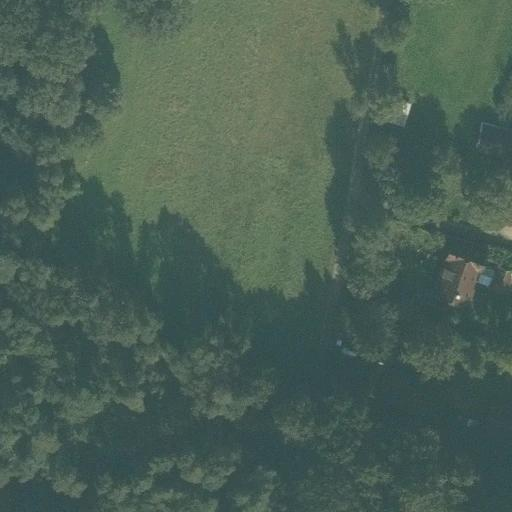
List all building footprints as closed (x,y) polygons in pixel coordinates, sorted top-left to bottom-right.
[(403,124),(404,103),(393,102),(391,123),(403,124)] [(476,151),(511,159),(511,133),(482,126),(476,151)] [(466,308),(475,284),(480,270),(486,252),(454,241),(446,261),(445,261),(433,296),(466,308)] [(494,272),(480,270),(475,284),(507,295),(507,294),(511,280),(511,273),(496,267),(494,272)] [(372,374),(384,377),(385,371),(388,372),(395,350),(368,342),(360,370),(372,374)] [(416,412),(438,419),(446,390),(430,385),(431,383),(416,379),(415,381),(388,372),(385,371),(384,377),(377,400),(406,409),(405,412),(415,415),(416,412)] [(384,377),(372,374),(365,397),(377,400),(384,377)] [(484,430),(511,437),(511,409),(492,403),(484,430)]
